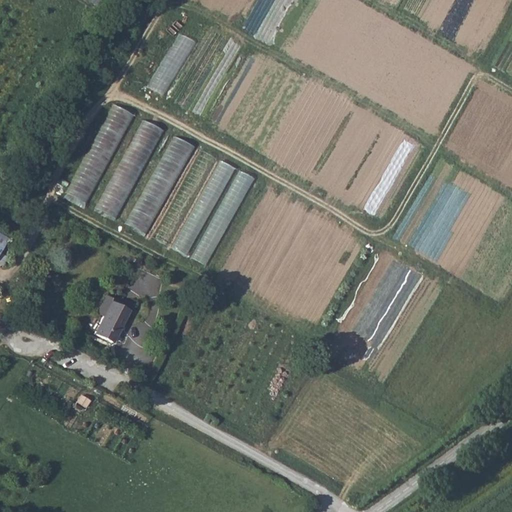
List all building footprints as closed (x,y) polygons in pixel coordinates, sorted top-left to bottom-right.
[(113,105),(64,194),(86,205),(134,116),(113,105)] [(143,120),(95,209),(116,221),(165,132),(143,120)] [(173,136),(125,225),(146,237),(195,148),(173,136)] [(202,150),(154,236),(168,244),(217,158),(202,150)] [(221,160),(173,246),(187,254),(236,168),(221,160)] [(242,170),(193,256),(208,264),(256,178),(242,170)] [(111,304),(96,336),(114,344),(119,333),(120,333),(130,313),(111,304)]
